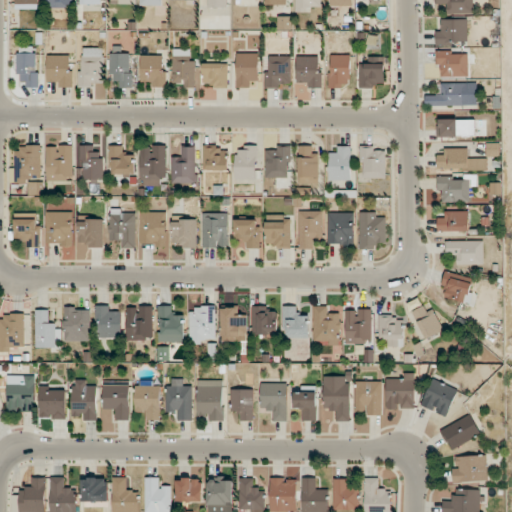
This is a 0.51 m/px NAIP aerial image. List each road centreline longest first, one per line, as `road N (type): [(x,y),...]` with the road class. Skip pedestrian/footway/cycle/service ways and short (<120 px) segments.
road 1 (residential): [(406,0),(411,258),(403,276),(22,277),(0,269)]
road 2 (residential): [(412,511),(414,464),(403,451),(385,448),(25,449),(0,465)]
road 3 (residential): [(0,117),(409,120)]
